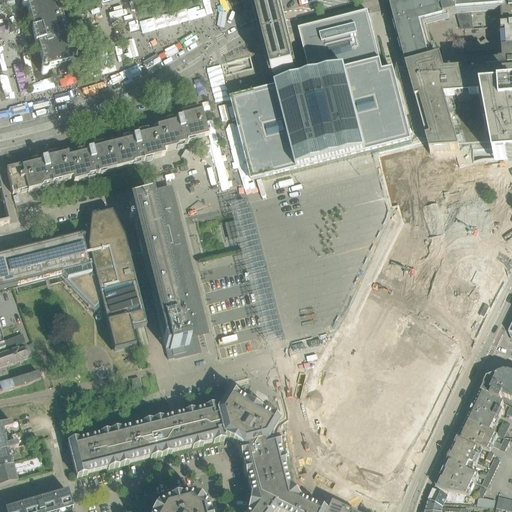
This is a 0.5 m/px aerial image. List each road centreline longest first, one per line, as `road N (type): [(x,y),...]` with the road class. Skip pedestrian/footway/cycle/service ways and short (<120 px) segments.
road 1 (tertiary): [(328,0),(252,20),(101,101),(0,133)]
road 2 (unknown): [(417,460),(369,439),(364,426),(448,256),(455,251),(507,274)]
road 3 (unclassified): [(165,386),(283,359),(306,472),(379,511)]
road 4 (unknown): [(370,186),(376,171),(408,165),(402,154),(293,177),(293,198),(312,198)]
road 5 (unclassified): [(233,511),(222,469),(209,465),(76,502)]
road 6 (tertiary): [(406,511),(484,343)]
road 7 (unclassified): [(131,195),(14,231)]
